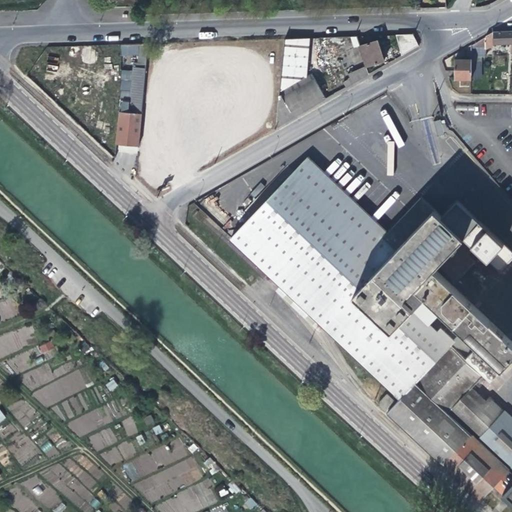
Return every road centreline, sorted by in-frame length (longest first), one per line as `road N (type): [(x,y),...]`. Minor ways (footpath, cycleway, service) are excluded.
road 1 (residential): [(490,18),(0,31)]
road 2 (secondary): [(144,215),(462,511)]
road 3 (unclassified): [(0,208),(313,504)]
road 4 (residential): [(144,215),(490,18)]
road 5 (track): [(151,511),(0,371)]
road 6 (secondary): [(0,79),(144,215)]
